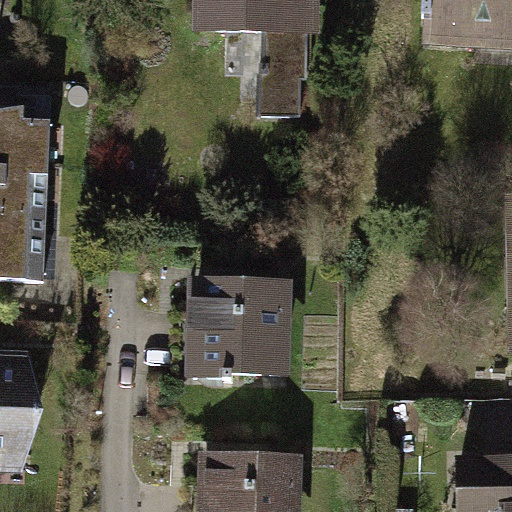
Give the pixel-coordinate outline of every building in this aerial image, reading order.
[(201,0),(201,31),(267,31),(267,65),(260,65),(260,74),(262,74),(262,117),(300,117),(300,81),(306,81),(306,32),(311,32),(311,0),(201,0)] [(511,0),(429,0),(429,3),(423,3),(422,19),(428,19),(427,43),(476,45),(477,27),(511,28),(511,0)] [(0,280),(43,282),(49,123),(0,120),(0,280)] [(283,285),(197,283),(195,349),(224,350),(223,375),(280,376),(283,285)] [(0,453),(20,454),(35,412),(24,372),(0,371),(0,453)] [(292,511),(294,459),(209,457),(207,511),(292,511)] [(511,511),(511,463),(461,464),(461,511),(511,511)]
